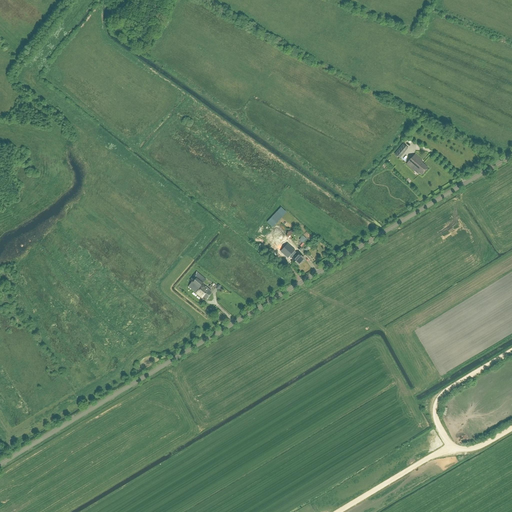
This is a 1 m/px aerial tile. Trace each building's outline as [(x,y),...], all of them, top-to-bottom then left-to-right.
[(395,154),(400,158),(408,148),(403,144),(395,154)] [(419,158),(415,155),(406,164),(416,173),(417,171),(422,175),(428,168),(421,162),(422,161),(420,159),(419,159),(419,158)] [(273,228),(286,213),(281,208),(267,222),(273,228)] [(295,239),(296,234),(292,231),(288,232),(287,237),(290,240),(295,239)] [(298,265),(304,259),(298,253),(298,254),(295,251),(274,232),(267,240),(288,259),(290,257),(293,260),(292,260),(298,265)] [(304,242),(307,239),(300,233),(296,237),(303,243),(304,242)] [(207,300),(212,293),(210,292),(211,291),(203,284),(206,280),(197,272),(190,280),(192,282),(188,287),(202,298),(203,297),(207,300)]
